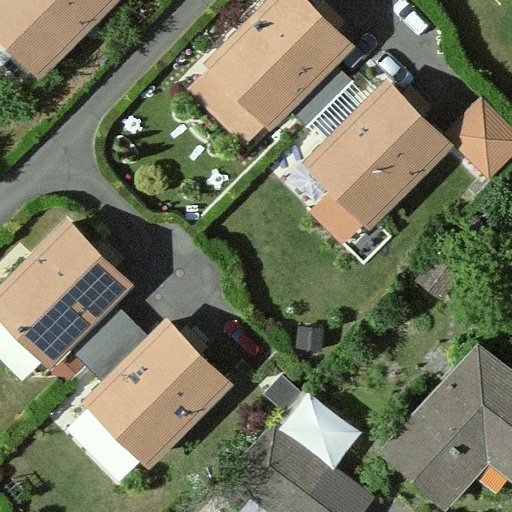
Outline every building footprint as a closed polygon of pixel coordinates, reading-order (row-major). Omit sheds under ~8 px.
[(0,0),(0,35),(35,71),(37,74),(112,0),(0,0)] [(285,107),(302,125),(349,79),(331,61),(351,42),(309,0),(259,0),(200,59),(266,126),(285,107)] [(364,94),(349,79),(302,125),(318,141),(299,159),(365,227),(450,143),(383,75),(364,94)] [(511,125),(481,93),(446,128),(491,174),(511,153),(511,125)] [(68,350),(83,366),(130,319),(114,304),(134,285),(69,218),(0,285),(0,319),(49,369),(68,350)] [(147,337),(130,319),(83,366),(101,384),(82,402),(149,470),(233,386),(166,318),(147,337)] [(511,367),(478,341),(380,446),(444,506),(488,461),(511,478),(511,367)] [(271,511),(359,511),(373,494),(274,420),(211,487),(241,507),(249,495),(271,511)]
